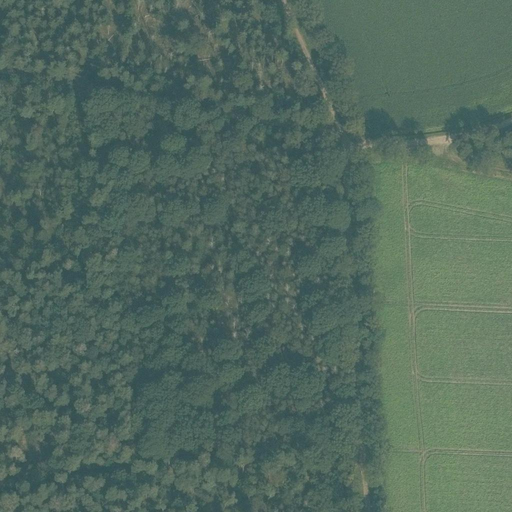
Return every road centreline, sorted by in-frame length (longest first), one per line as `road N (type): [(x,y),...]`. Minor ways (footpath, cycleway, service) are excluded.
road 1 (track): [(345,144),(367,511)]
road 2 (track): [(185,454),(0,499)]
road 3 (track): [(284,0),(345,144)]
road 4 (track): [(149,105),(0,77)]
road 5 (track): [(345,144),(223,120)]
